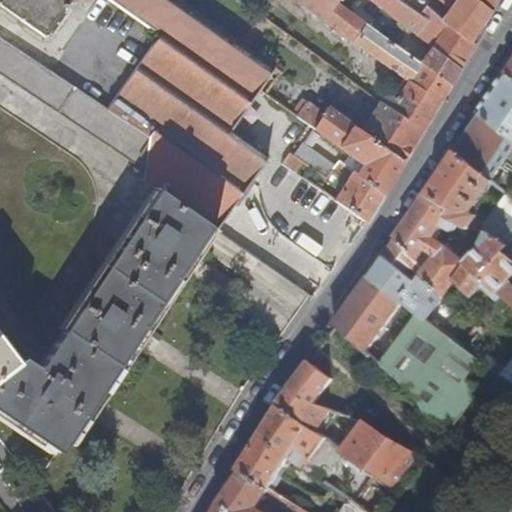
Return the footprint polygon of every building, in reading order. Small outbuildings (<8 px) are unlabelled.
[(71,0),(0,0),(0,5),(45,37),(71,0)] [(216,230),(234,204),(250,181),(268,156),(230,130),(275,68),(248,48),(241,44),(180,0),(110,0),(160,35),(106,111),(147,138),(144,163),(142,176),(146,182),(157,190),(209,226),(216,230)] [(421,63),(451,84),(464,63),(476,44),(470,41),(443,20),(426,7),(419,17),(397,0),(296,0),(334,28),(353,43),(366,25),(420,64),(421,63)] [(416,0),(397,0),(419,17),(426,7),(416,0)] [(416,0),(426,7),(443,20),(450,8),(438,0),(416,0)] [(438,0),(450,8),(443,20),(470,41),(478,29),(489,13),(472,0),(438,0)] [(472,0),(489,13),(497,0),(472,0)] [(282,6),(271,24),(288,36),(300,18),(282,6)] [(288,36),(321,60),(333,42),(327,38),(300,18),(288,36)] [(399,95),(400,96),(430,118),(439,103),(451,84),(421,63),(420,64),(366,25),(353,43),(364,51),(407,82),(399,95)] [(334,28),(327,38),(333,42),(340,47),(337,51),(356,63),(364,51),(353,43),(334,28)] [(241,44),(248,48),(254,40),(247,35),(241,44)] [(0,39),(0,66),(144,163),(147,138),(106,111),(0,39)] [(351,69),(356,63),(337,51),(340,47),(333,42),(321,60),(380,103),(386,94),(351,69)] [(407,82),(364,51),(356,63),(351,69),(386,94),(387,93),(397,101),(400,96),(399,95),(407,82)] [(511,76),(507,73),(494,93),(479,114),(511,140),(511,76)] [(380,103),(361,132),(403,162),(418,139),(430,118),(400,96),(397,101),(387,93),(386,94),(380,103)] [(307,103),(297,117),(299,118),(308,124),(315,129),(327,110),(320,105),(317,110),(307,103)] [(363,165),(357,174),(384,194),(397,173),(403,162),(361,132),(328,108),(327,110),(315,129),(335,144),(350,155),(363,165)] [(491,180),(511,148),(511,140),(479,114),(466,134),(454,151),(491,180)] [(292,155),(326,178),(331,171),(336,164),(302,141),(292,155)] [(491,180),(454,151),(440,172),(426,194),(451,210),(447,217),(457,222),(465,227),(468,228),(477,215),(471,211),(492,182),(491,180)] [(363,165),(350,155),(343,165),(353,172),(357,174),(363,165)] [(331,171),(335,174),(338,170),(349,177),(353,172),(343,165),(340,162),(336,164),(331,171)] [(357,174),(353,172),(349,177),(335,200),(367,222),(384,194),(357,174)] [(151,199),(56,341),(63,353),(78,378),(72,381),(49,390),(31,386),(17,405),(29,409),(26,433),(56,454),(81,417),(87,421),(103,397),(97,393),(203,235),(209,226),(157,190),(151,199)] [(497,207),(511,218),(511,197),(507,193),(497,207)] [(496,292),(503,285),(511,275),(511,261),(502,253),(506,246),(486,232),(479,244),(465,262),(433,239),(438,230),(440,230),(442,226),(448,229),(454,228),(457,222),(447,217),(451,210),(426,194),(406,222),(396,238),(397,240),(427,271),(424,274),(423,275),(422,275),(421,277),(442,298),(443,299),(454,284),(470,298),(479,287),(496,302),(500,298),(495,294),(496,292)] [(511,218),(497,207),(480,230),(486,232),(506,246),(502,253),(511,261),(511,218)] [(418,272),(422,275),(423,275),(424,274),(427,271),(397,240),(385,257),(384,256),(369,276),(400,303),(401,301),(424,320),(442,298),(421,277),(416,283),(406,275),(411,269),(417,273),(418,272)] [(416,283),(421,277),(422,275),(418,272),(417,273),(411,269),(406,275),(416,283)] [(344,309),(333,324),(336,327),(406,390),(403,393),(461,439),(469,428),(458,422),(463,417),(444,401),(448,396),(461,405),(476,389),(463,379),(479,362),(424,320),(401,301),(400,303),(369,276),(344,309)] [(496,292),(508,302),(511,298),(511,293),(503,285),(496,292)] [(0,414),(26,433),(29,409),(17,405),(31,386),(49,390),(72,381),(78,378),(63,353),(56,341),(52,347),(36,371),(20,360),(14,365),(13,363),(0,345),(0,414)] [(321,422),(329,410),(313,404),(330,379),(310,364),(306,361),(289,384),(275,404),(277,405),(315,432),(321,422)] [(503,417),(511,406),(511,392),(496,378),(479,398),(503,417)] [(269,488),(277,475),(287,458),(303,469),(325,438),(321,436),(315,432),(277,405),(262,428),(237,469),(239,471),(240,471),(269,488)] [(329,410),(321,422),(327,426),(336,413),(329,410)] [(358,429),(363,423),(343,416),(340,422),(358,429)] [(327,426),(321,422),(315,432),(321,436),(327,426)] [(386,439),(364,422),(363,423),(358,429),(342,452),(341,453),(342,454),(323,482),(344,496),(358,477),(351,471),(356,464),(363,470),(365,468),(386,439)] [(323,482),(342,454),(341,453),(342,452),(325,438),(303,469),(323,482)] [(387,485),(410,455),(386,439),(365,468),(387,485)] [(281,478),(273,491),(305,511),(340,511),(350,499),(344,496),(323,482),(303,469),(287,458),(277,475),(281,478)] [(358,477),(363,470),(356,464),(351,471),(358,477)] [(387,485),(365,468),(363,470),(358,477),(344,496),(350,499),(368,511),(375,511),(393,489),(387,485)] [(228,511),(305,511),(273,491),(269,488),(240,471),(239,471),(231,483),(217,505),(228,511)] [(281,478),(277,475),(269,488),(273,491),(281,478)] [(368,511),(350,499),(340,511),(368,511)]
